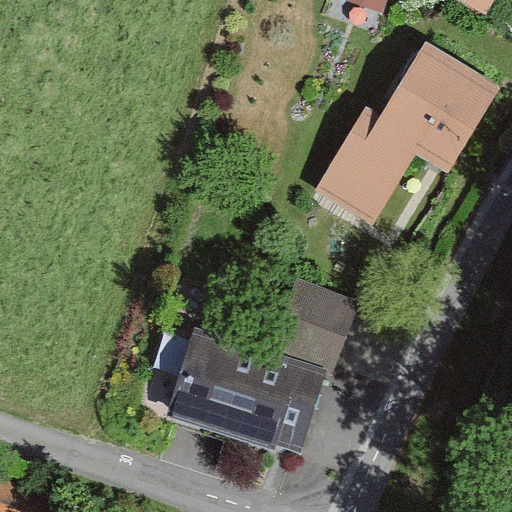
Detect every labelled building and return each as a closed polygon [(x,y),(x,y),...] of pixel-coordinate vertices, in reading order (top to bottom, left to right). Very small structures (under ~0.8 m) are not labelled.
[(389,0),(350,0),(386,11),(389,0)] [(466,0),(486,12),(492,0),(466,0)] [(366,100),(313,185),(375,224),(421,151),(452,171),(505,87),(425,37),(380,109),(366,100)] [(292,276),(269,346),(328,365),(336,367),(358,297),(292,276)] [(194,322),(167,406),(301,449),(328,365),(269,346),(194,322)] [(50,511),(56,493),(0,475),(0,511),(50,511)]
